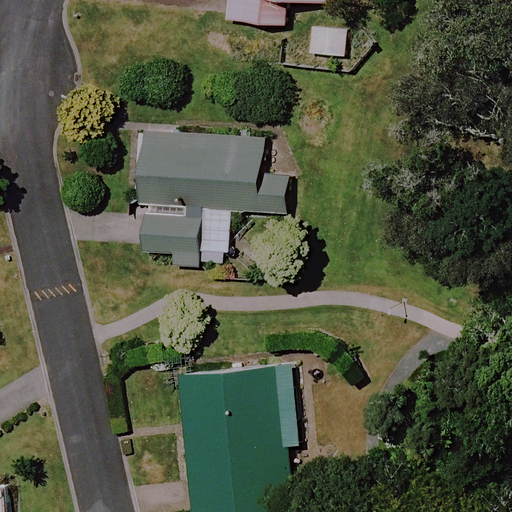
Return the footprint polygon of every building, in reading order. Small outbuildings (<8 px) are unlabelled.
[(237,0),(236,15),(295,22),(297,0),(237,0)] [(273,135),(152,128),(147,200),(294,209),(296,174),(271,172),(273,135)] [(209,212),(155,209),(153,247),(182,249),(181,263),(206,264),(209,212)] [(300,358),(187,370),(202,511),(255,511),(303,507),(296,441),(309,440),(300,358)] [(15,511),(14,484),(0,484),(0,511),(15,511)]
